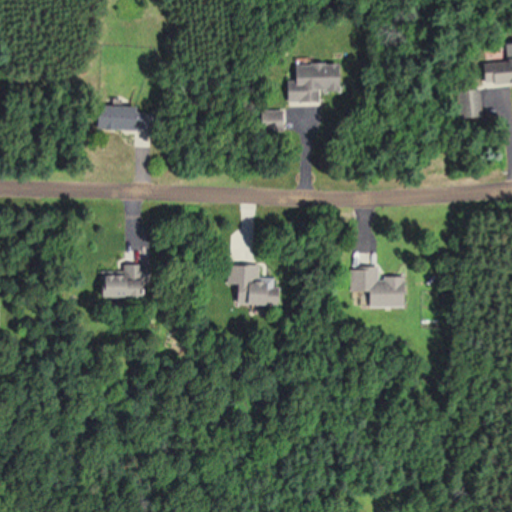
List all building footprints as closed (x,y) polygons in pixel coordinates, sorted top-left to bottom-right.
[(511,55),(504,56),(505,70),(476,71),(476,83),(511,81),(511,55)] [(278,100),(313,100),(313,91),(337,91),(336,62),(285,63),(285,83),(278,83),(278,100)] [(475,89),(456,89),(456,115),(475,115),(475,89)] [(88,129),(144,129),(144,103),(88,104),(88,129)] [(144,296),(144,263),(116,263),(116,271),(89,271),(89,296),(144,296)] [(224,264),(224,303),(265,303),(265,276),(257,276),(257,264),(224,264)] [(362,307),(403,306),(402,276),(373,276),(373,266),(344,267),(345,290),(361,290),(362,307)]
